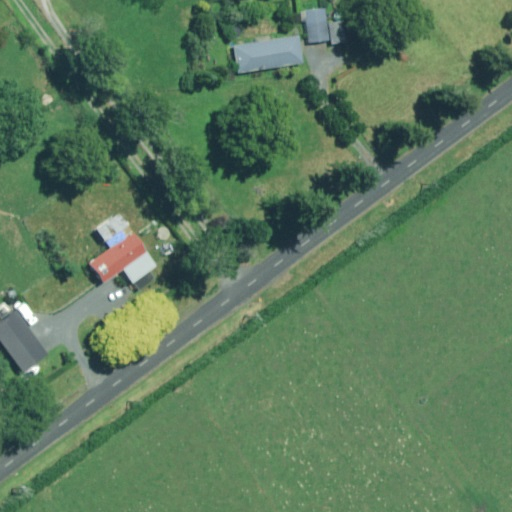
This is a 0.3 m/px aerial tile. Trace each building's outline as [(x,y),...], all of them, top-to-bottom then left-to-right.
[(324,24),(323,9),(303,11),(297,12),(298,23),(304,22),(306,43),(326,41),(324,24)] [(326,41),(327,45),(343,44),(340,22),(324,24),(326,41)] [(234,74),(251,71),(252,78),(260,77),(259,70),(285,66),(286,75),(295,74),(293,65),(299,64),(295,37),(230,47),(234,74)] [(152,268),(128,234),(84,264),(98,285),(118,271),(128,284),(152,268)] [(115,299),(109,290),(99,297),(106,306),(115,299)] [(1,331),(0,331),(0,357),(10,374),(22,366),(1,331)]
